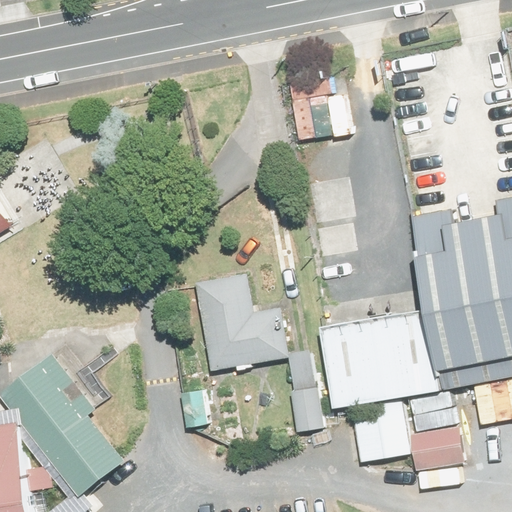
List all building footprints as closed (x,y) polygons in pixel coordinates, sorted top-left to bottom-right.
[(356,135),(348,79),(295,86),(303,142),(356,135)] [(448,375),(511,362),(511,195),(496,198),(500,218),(459,226),(455,209),(417,216),(448,375)] [(0,201),(0,267),(18,284),(52,248),(0,201)] [(356,408),(360,428),(367,463),(416,454),(409,419),(458,409),(454,389),(511,377),(511,362),(448,375),(417,216),(408,218),(427,313),(327,332),(342,411),(356,408)] [(257,315),(249,276),(202,286),(221,373),(295,356),(284,309),(257,315)] [(124,447),(41,345),(0,378),(0,384),(80,483),(124,447)] [(330,428),(316,364),(288,370),(302,434),(330,428)] [(216,425),(211,390),(186,393),(190,428),(216,425)] [(24,511),(7,396),(0,397),(0,511),(24,511)] [(462,428),(417,435),(422,470),(467,464),(462,428)]
